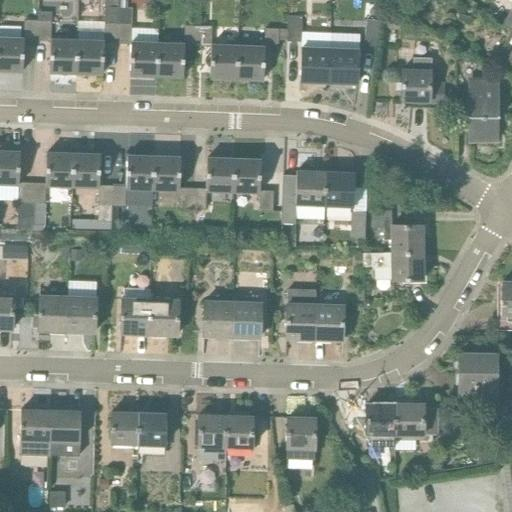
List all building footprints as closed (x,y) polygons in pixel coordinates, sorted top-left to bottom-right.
[(390,8),(398,12),(401,6),(393,1),(390,8)] [(77,49),(76,74),(103,75),(104,44),(117,44),(118,8),(105,7),(104,42),(77,40),(77,41),(77,49)] [(511,7),(502,24),(511,29),(511,7)] [(157,43),(131,43),(132,8),(118,8),(117,44),(131,45),(129,75),(156,76),(157,43)] [(37,41),(38,11),(38,21),(24,20),(23,39),(0,38),(0,71),(22,72),(24,41),(37,41)] [(77,41),(50,40),(51,12),(38,11),(37,41),(50,42),(49,73),(76,74),(77,41)] [(460,14),(458,19),(464,22),(464,23),(466,25),(470,24),(473,19),(471,17),(468,15),(466,16),(460,14)] [(301,43),(302,17),(287,16),(287,29),(286,29),(285,42),(301,43)] [(399,23),(393,18),(385,27),(392,32),(399,23)] [(377,48),(380,22),(367,20),(363,46),(377,48)] [(197,47),(198,26),(184,26),(183,45),(157,43),(156,76),(183,77),(184,46),(197,47)] [(237,47),(211,46),(212,26),(198,26),(197,47),(211,47),(210,78),(236,79),(237,47)] [(285,42),(286,29),(264,29),(263,48),(237,47),(236,79),(263,80),(264,49),(278,50),(278,42),(285,42)] [(511,29),(501,49),(498,54),(511,61),(511,29)] [(328,82),(328,50),(300,49),(299,81),(328,82)] [(328,82),(358,83),(359,51),(328,50),(328,82)] [(430,84),(430,71),(431,59),(412,58),(412,70),(401,70),(401,101),(442,102),(443,85),(430,84)] [(498,143),(498,83),(468,82),(468,143),(498,143)] [(30,225),(31,204),(32,184),(18,183),(20,152),(0,151),(0,184),(18,185),(17,225),(30,225)] [(72,188),(73,154),(47,153),(46,184),(32,184),(31,204),(30,225),(45,226),(46,204),(45,204),(46,186),(72,188)] [(99,186),(100,155),(73,154),(72,188),(99,189),(98,222),(72,221),(72,229),(111,230),(111,222),(112,186),(99,186)] [(152,191),(153,157),(127,156),(126,187),(112,186),(111,222),(112,206),(125,207),(126,190),(152,191)] [(179,188),(180,157),(153,157),(152,191),(179,191),(178,209),(192,209),(192,189),(179,188)] [(232,193),(233,159),(207,158),(206,189),(192,189),(192,209),(206,209),(206,192),(232,193)] [(259,191),(260,160),(233,159),(232,193),(259,194),(259,211),(273,212),(273,191),(259,191)] [(295,224),(295,206),(325,207),(326,173),(296,172),(296,176),(282,175),(281,224),(295,224)] [(353,208),(354,174),(326,173),(325,207),(353,208)] [(391,210),(365,213),(365,229),(384,228),(384,240),(391,240),(392,253),(422,253),(422,225),(391,225),(391,210)] [(364,238),(365,229),(365,213),(351,212),(350,238),(364,238)] [(295,226),(283,226),(282,242),(294,242),(295,226)] [(27,260),(27,247),(18,247),(18,260),(27,260)] [(69,250),(69,247),(60,247),(60,257),(69,257),(69,250)] [(80,251),(71,250),(71,257),(71,259),(80,259),(80,251)] [(363,254),(363,252),(353,253),(354,268),(363,268),(363,254)] [(371,253),(363,254),(363,268),(371,267),(371,253)] [(392,253),(371,253),(371,267),(371,269),(392,267),(392,280),(422,280),(422,253),(392,253)] [(511,281),(502,281),(502,287),(497,287),(497,331),(511,330),(511,281)] [(313,340),(315,305),(315,290),(287,289),(285,339),(313,340)] [(0,329),(12,330),(13,296),(0,295),(0,329)] [(66,331),(68,298),(39,297),(38,330),(66,331)] [(66,331),(94,332),(95,299),(68,298),(66,331)] [(148,334),(150,300),(121,299),(120,333),(148,334)] [(362,302),(362,308),(368,310),(373,307),(372,301),(366,299),(362,302)] [(148,334),(177,335),(178,301),(150,300),(148,334)] [(231,337),(232,302),(204,302),(203,336),(231,337)] [(231,337),(259,338),(260,303),(232,302),(231,337)] [(313,340),(342,340),(343,306),(315,305),(313,340)] [(458,354),(458,395),(495,395),(496,355),(458,354)] [(394,454),(394,446),(395,404),(366,404),(366,454),(394,454)] [(422,446),(423,404),(395,404),(394,446),(422,446)] [(50,441),(51,411),(20,410),(19,455),(49,456),(50,441)] [(79,442),(80,412),(51,411),(50,441),(79,442)] [(137,443),(138,414),(111,413),(110,452),(137,452),(137,443)] [(164,445),(165,414),(138,414),(137,443),(164,445)] [(225,455),(225,446),(225,416),(198,415),(197,454),(225,455)] [(251,446),(252,417),(225,416),(225,446),(251,446)] [(313,460),(315,418),(287,418),(286,459),(313,460)] [(475,466),(499,462),(501,456),(487,442),(481,458),(478,457),(475,466)] [(511,511),(511,465),(498,467),(504,511),(511,511)] [(108,480),(99,480),(99,490),(108,490),(108,480)] [(64,492),(48,492),(48,509),(64,509),(64,492)]
